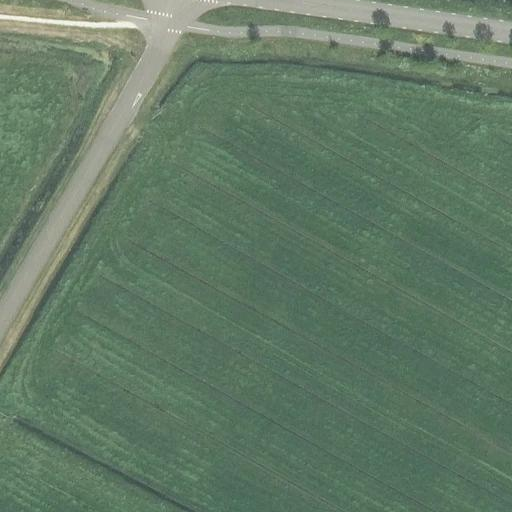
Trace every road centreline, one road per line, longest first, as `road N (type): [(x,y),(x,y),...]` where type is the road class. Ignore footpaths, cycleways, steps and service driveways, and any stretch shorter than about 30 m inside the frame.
road 1 (unclassified): [(0,316),(170,23),(175,0)]
road 2 (secondary): [(511,35),(258,0)]
